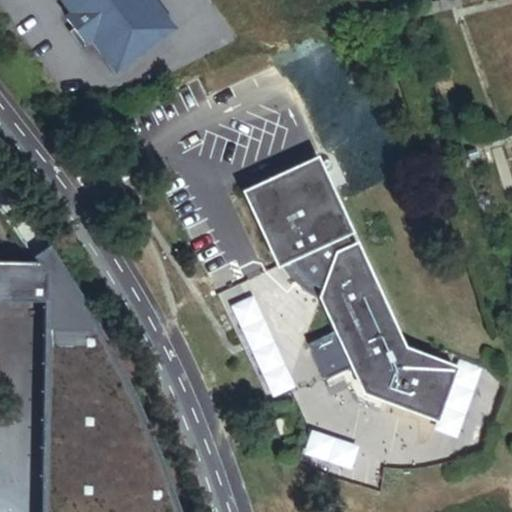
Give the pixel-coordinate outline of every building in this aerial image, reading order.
[(171,30),(147,0),(58,0),(72,17),(64,23),(71,32),(85,51),(90,47),(113,76),(171,30)] [(462,9),(459,0),(443,0),(420,6),(423,19),(462,9)] [(87,53),(85,51),(71,32),(66,36),(82,57),(87,53)] [(317,163),(244,196),(276,269),(281,267),(284,270),(288,276),(302,291),(308,295),(319,301),(361,395),(435,423),(455,371),(403,353),(354,245),(350,247),(344,235),(348,233),(317,163)] [(63,283),(17,281),(17,317),(60,317),(58,511),(190,511),(189,504),(128,360),(106,316),(79,271),(63,283)] [(0,412),(13,413),(13,370),(0,369),(0,316),(17,317),(17,281),(0,281),(0,412)] [(287,430),(283,417),(273,420),(278,433),(287,430)]
